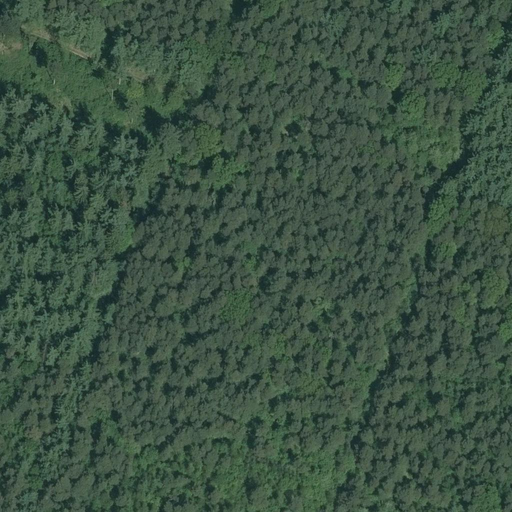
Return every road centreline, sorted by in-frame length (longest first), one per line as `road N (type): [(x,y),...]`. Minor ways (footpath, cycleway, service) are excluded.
road 1 (track): [(0,31),(148,84),(186,133),(441,209),(511,23)]
road 2 (track): [(441,209),(333,511)]
